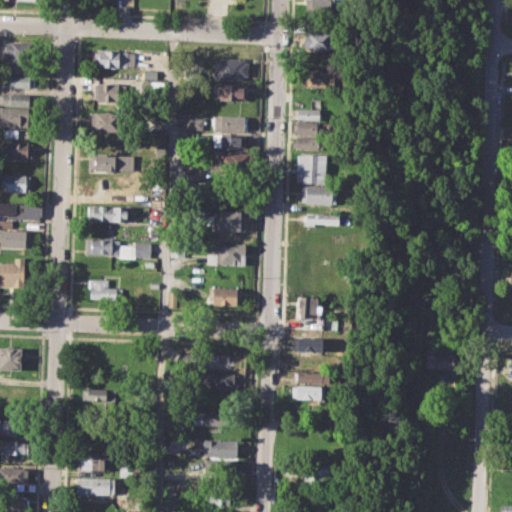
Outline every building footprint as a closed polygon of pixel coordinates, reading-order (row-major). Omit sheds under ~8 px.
[(306,0),(334,0),(334,15),(306,14),(306,0)] [(304,31),(335,33),(335,48),(304,47),(304,31)] [(3,43),(33,44),(32,58),(2,57),(3,43)] [(95,50),(128,51),(127,66),(95,65),(95,50)] [(215,56),(244,58),(244,63),(248,63),(247,76),(243,76),(243,79),(214,78),(215,56)] [(2,60),(33,61),(32,74),(1,73),(2,60)] [(302,69),(334,70),(333,87),(302,86),(302,69)] [(9,76),(35,77),(34,87),(9,87),(9,76)] [(94,83),(130,84),(129,103),(93,102),(94,83)] [(213,84),(245,85),(245,101),(213,100),(213,84)] [(0,93),(30,94),(29,105),(0,104),(0,93)] [(297,108),(311,108),(311,97),(320,97),(320,119),(297,119),(297,108)] [(0,107),(30,108),(29,125),(0,123),(0,107)] [(92,113),(127,114),(126,132),(91,131),(92,113)] [(213,115),(246,116),(245,132),(213,130),(213,115)] [(187,117),(204,118),(204,130),(186,130),(187,117)] [(293,122),(318,122),(318,133),(293,132),(293,122)] [(2,129),(23,130),(23,137),(2,137),(2,129)] [(212,133),(245,135),(244,149),(211,147),(212,133)] [(292,136),(321,137),(321,149),(292,149),(292,136)] [(2,140),(32,141),(32,157),(1,156),(2,140)] [(214,152),(249,154),(248,174),(213,172),(214,152)] [(90,154),(126,155),(125,171),(90,170),(90,154)] [(296,154),(326,155),(325,182),(296,181),(296,154)] [(0,173),(29,174),(29,191),(5,191),(5,186),(0,186),(0,173)] [(90,177),(126,178),(126,195),(90,194),(90,177)] [(213,185),(245,187),(244,202),(213,200),(213,185)] [(301,185),(335,186),(334,203),(301,202),(301,185)] [(148,197),(162,198),(161,206),(148,206),(148,197)] [(0,202),(42,204),(41,219),(0,217),(0,202)] [(89,205),(126,206),(126,221),(88,220),(89,205)] [(213,211),(246,212),(246,229),(217,229),(217,225),(206,225),(206,215),(213,215),(213,211)] [(302,213),(339,213),(339,223),(314,223),(314,227),(305,226),(305,221),(302,221),(302,213)] [(0,229),(30,230),(29,246),(0,245),(0,229)] [(87,237),(119,239),(119,244),(133,245),(133,241),(151,241),(150,258),(86,255),(87,237)] [(210,243),(245,244),(245,265),(216,264),(216,254),(210,253),(210,243)] [(0,260),(13,261),(13,255),(24,255),(23,284),(0,283),(0,260)] [(89,277),(108,278),(108,287),(122,288),(122,300),(88,298),(89,277)] [(209,286),(242,287),(241,304),(208,303),(209,286)] [(169,291),(177,291),(176,307),(168,306),(169,291)] [(297,296),(297,317),(318,318),(319,304),(316,304),(316,296),(297,296)] [(321,319),(341,319),(340,329),(321,328),(321,319)] [(294,336),(308,337),(309,330),(323,331),(322,350),(294,350),(294,336)] [(0,347),(20,348),(20,369),(0,368),(0,347)] [(291,353),(323,353),(323,365),(319,365),(318,369),(291,368),(291,353)] [(426,353),(454,354),(454,368),(425,367),(426,353)] [(293,371),(329,373),(328,383),(293,381),(293,371)] [(204,372),(239,373),(238,391),(204,390),(204,372)] [(291,384),(325,386),(324,400),(296,399),(296,396),(291,396),(291,384)] [(82,387),(113,388),(112,402),(82,401),(82,387)] [(192,409),(224,410),(224,424),(191,424),(192,409)] [(0,418),(25,418),(24,434),(0,434),(0,418)] [(199,438),(237,439),(237,457),(203,456),(203,446),(199,446),(199,438)] [(0,440),(28,440),(28,454),(9,453),(9,458),(0,457),(0,440)] [(295,446),(318,447),(318,461),(295,460),(295,446)] [(78,454),(112,455),(112,471),(78,470),(78,454)] [(206,459),(236,460),(236,476),(206,475),(206,459)] [(120,463),(133,463),(133,477),(119,477),(120,463)] [(302,463),(329,464),(329,482),(302,481),(302,463)] [(0,466),(28,467),(27,482),(0,481),(0,466)] [(76,476),(114,477),(113,495),(75,494),(76,476)] [(209,486),(230,486),(230,503),(216,503),(216,500),(209,500),(209,486)] [(0,511),(0,493),(22,494),(22,498),(27,498),(27,509),(22,509),(22,511),(0,511)]
